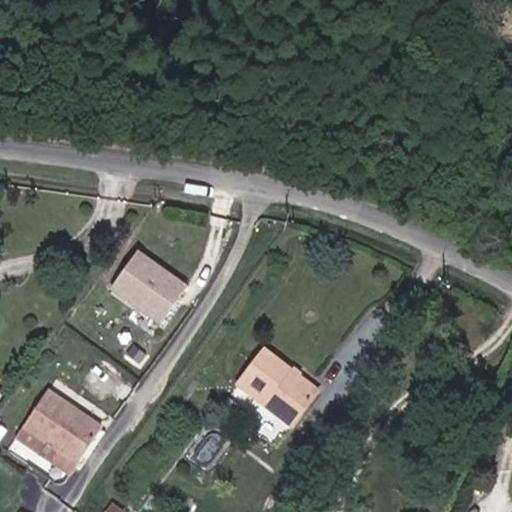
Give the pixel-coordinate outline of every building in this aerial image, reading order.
[(136,253),(108,290),(160,328),(187,291),(136,253)] [(238,396),(292,434),(315,401),(261,362),(238,396)] [(87,473),(111,437),(55,398),(31,433),(87,473)] [(219,420),(231,431),(239,418),(228,409),(219,420)] [(79,484),(87,473),(31,433),(23,445),(79,484)]
